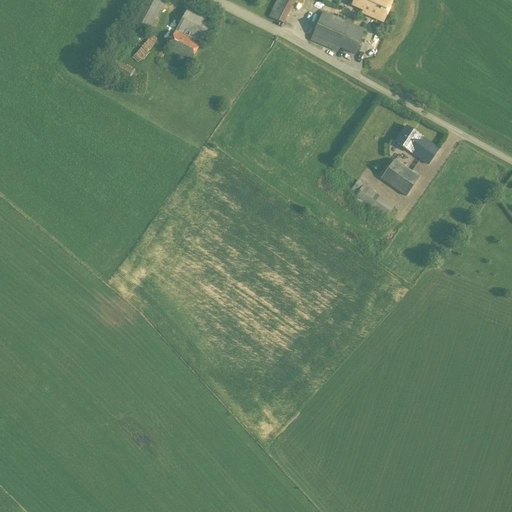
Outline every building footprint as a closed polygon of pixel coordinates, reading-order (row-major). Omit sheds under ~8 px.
[(165,0),(142,0),(131,23),(148,32),(165,0)] [(295,0),(276,0),(268,17),(283,24),(295,0)] [(354,0),(353,4),(374,13),(372,16),(383,21),(391,2),(386,0),(354,0)] [(188,6),(175,30),(165,48),(191,62),(200,44),(213,19),(188,6)] [(366,30),(322,11),(310,40),(337,52),(339,48),(355,55),(366,30)] [(110,70),(131,82),(137,72),(115,60),(110,70)] [(411,154),(427,165),(439,148),(422,137),(422,136),(406,126),(395,143),(411,153),(411,154)] [(394,160),(380,179),(406,197),(419,177),(394,160)] [(393,207),(357,181),(349,193),(354,197),(355,197),(385,218),(393,207)]
